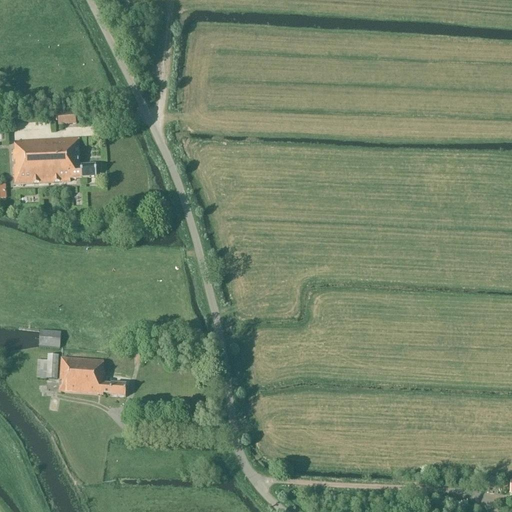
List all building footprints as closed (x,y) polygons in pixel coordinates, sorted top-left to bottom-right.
[(76,114),(58,115),(58,126),(76,125),(76,114)] [(97,179),(96,166),(80,167),(79,140),(15,142),(15,151),(13,152),(13,161),(15,161),(15,166),(13,166),(14,184),(69,182),(69,180),(72,180),(72,185),(81,185),(81,179),(97,179)] [(40,332),(38,348),(60,349),(61,334),(40,332)] [(57,380),(59,356),(47,356),(47,362),(37,361),(36,379),(57,380)] [(110,397),(125,398),(126,386),(103,384),(104,371),(102,371),(102,363),(61,359),(59,393),(103,396),(103,395),(110,396),(110,397)]
